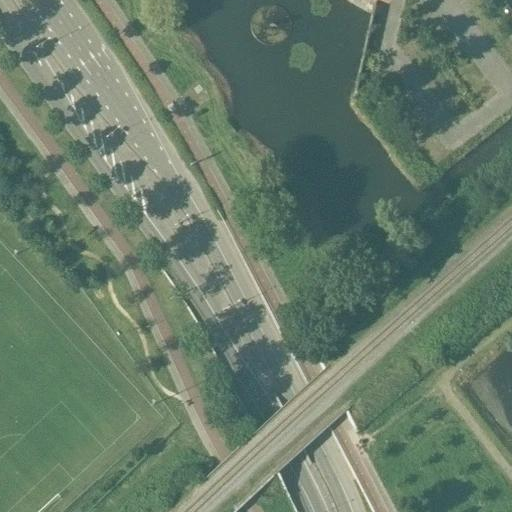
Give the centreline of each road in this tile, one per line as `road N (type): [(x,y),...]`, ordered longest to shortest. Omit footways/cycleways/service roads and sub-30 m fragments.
road 1 (secondary): [(343,511),(180,197),(41,0)]
road 2 (secondary): [(0,24),(204,311),(270,412),(320,511)]
